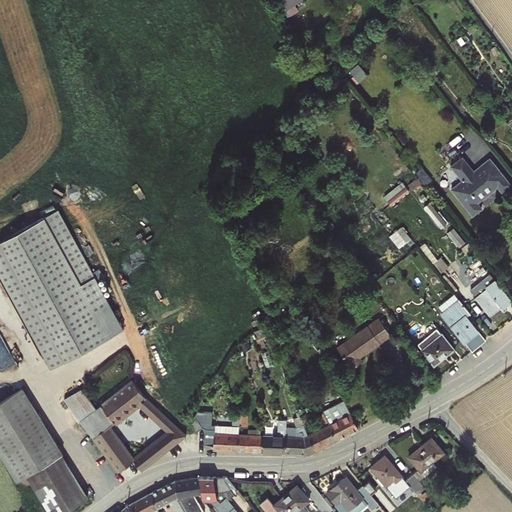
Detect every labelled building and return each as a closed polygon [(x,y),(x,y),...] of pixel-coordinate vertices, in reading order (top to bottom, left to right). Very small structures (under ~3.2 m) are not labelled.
[(301,8),(297,2),(300,0),(282,0),(292,14),(301,8)] [(511,112),(506,106),(499,111),(511,127),(511,112)] [(489,158),(474,171),(463,157),(451,166),(462,180),(451,188),(474,216),(482,209),(478,203),(498,188),(502,192),(511,185),(489,158)] [(403,179),(385,195),(392,203),(410,188),(403,179)] [(436,208),(432,211),(445,226),(449,223),(436,208)] [(56,244),(70,235),(54,209),(41,218),(56,244)] [(56,244),(41,218),(0,242),(0,283),(53,371),(125,327),(70,235),(56,244)] [(401,246),(413,237),(403,224),(391,234),(401,246)] [(453,229),(449,232),(460,246),(465,242),(453,229)] [(485,283),(474,292),(491,315),(503,305),(504,307),(511,300),(496,280),(488,286),(485,283)] [(375,282),(370,287),(376,295),(382,291),(375,282)] [(471,314),(455,293),(440,305),(445,312),(443,313),(465,341),(479,330),(467,316),(471,314)] [(347,365),(359,382),(401,350),(387,329),(374,339),(377,343),(347,365)] [(0,368),(13,363),(0,332),(0,368)] [(443,334),(423,349),(434,364),(455,348),(443,334)] [(153,461),(169,449),(187,435),(144,396),(131,380),(94,408),(80,419),(86,428),(120,471),(135,460),(141,470),(153,461)] [(80,389),(64,398),(80,419),(94,408),(80,389)] [(1,405),(40,469),(61,456),(34,410),(35,409),(24,391),(1,405)] [(286,393),(279,395),(284,416),(291,414),(286,393)] [(329,424),(337,440),(359,428),(343,397),(336,401),(342,414),(338,415),(340,419),(329,424)] [(26,477),(40,469),(1,405),(0,406),(0,455),(16,483),(26,477)] [(242,413),(242,408),(237,407),(236,407),(236,415),(239,415),(239,425),(248,425),(248,413),(242,413)] [(307,414),(300,416),(305,426),(311,423),(307,414)] [(287,428),(285,453),(311,454),(316,451),(308,435),(305,426),(300,416),(293,418),(297,428),(294,429),(287,428)] [(196,418),(193,420),(189,422),(194,429),(197,432),(203,428),(196,418)] [(278,437),(262,436),(261,452),(285,453),(287,428),(287,420),(279,419),(278,437)] [(214,446),(214,450),(238,451),(239,434),(224,433),(224,421),(215,421),(215,430),(207,430),(207,445),(214,446)] [(329,424),(308,435),(316,451),(337,440),(329,424)] [(249,434),(239,434),(238,451),(261,452),(262,436),(262,431),(261,429),(249,429),(249,434)] [(419,468),(413,473),(419,480),(437,465),(434,460),(444,452),(432,437),(409,456),(419,468)] [(40,469),(67,511),(68,511),(87,500),(61,456),(40,469)] [(403,477),(385,456),(371,468),(386,486),(394,480),(396,483),(403,477)] [(46,511),(67,511),(40,469),(26,477),(46,511)] [(416,491),(423,485),(419,480),(413,473),(405,479),(416,491)] [(176,481),(178,497),(202,493),(200,476),(176,481)] [(225,476),(200,476),(202,493),(203,499),(211,498),(212,502),(219,511),(228,511),(235,507),(228,497),(235,492),(226,482),(225,476)] [(376,500),(363,485),(357,490),(346,477),(331,488),(332,489),(327,493),(342,511),(345,511),(363,498),(369,506),(376,500)] [(150,493),(157,508),(178,497),(176,481),(150,493)] [(298,486),(274,505),(280,511),(295,511),(304,505),(310,500),(298,486)] [(150,493),(129,505),(134,511),(159,511),(157,508),(150,493)] [(187,511),(182,504),(179,500),(175,502),(180,511),(187,511)] [(182,504),(187,511),(195,511),(194,509),(191,510),(186,502),(182,504)]
